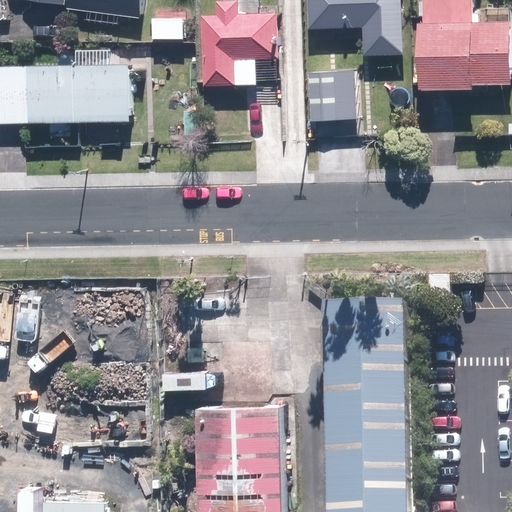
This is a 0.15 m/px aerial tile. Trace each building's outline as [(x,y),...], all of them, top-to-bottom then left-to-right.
[(149,0),(44,0),(148,14),(149,0)] [(405,0),(323,0),(324,23),(374,22),(375,52),(407,52),(405,0)] [(478,0),(432,0),(435,85),(511,83),(511,30),(479,31),(478,0)] [(285,14),(210,14),(211,78),(285,78),(285,14)] [(359,53),(320,53),(320,97),(359,97),(359,53)] [(0,118),(137,117),(136,69),(0,69),(0,118)] [(416,511),(415,311),(332,312),(333,511),(416,511)] [(293,511),(289,407),(207,410),(211,511),(293,511)] [(119,511),(120,492),(81,490),(80,511),(119,511)]
